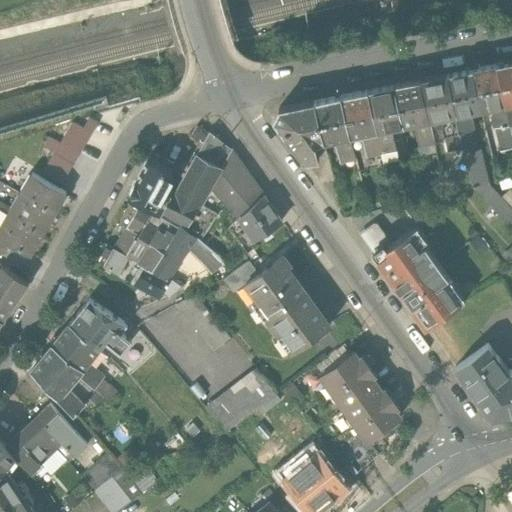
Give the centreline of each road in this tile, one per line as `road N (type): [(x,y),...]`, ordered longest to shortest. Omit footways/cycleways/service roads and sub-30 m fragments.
road 1 (tertiary): [(480,447),(227,97)]
road 2 (residential): [(0,365),(128,140),(163,115),(227,97)]
road 3 (residential): [(511,29),(227,97)]
road 4 (unknown): [(60,265),(139,307),(219,269)]
